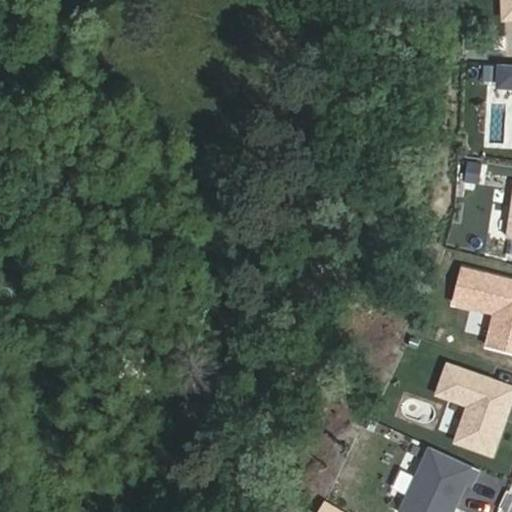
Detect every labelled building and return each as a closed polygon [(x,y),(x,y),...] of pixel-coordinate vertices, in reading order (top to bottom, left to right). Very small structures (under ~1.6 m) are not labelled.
[(511,60),(501,59),(499,81),(511,82),(511,60)] [(511,279),(463,267),(454,302),(497,312),(488,346),(511,351),(511,279)] [(511,403),(511,386),(449,364),(438,394),(469,405),(456,442),(493,455),(509,412),(505,411),(508,402),(511,404),(511,403)] [(479,469),(432,447),(400,511),(452,511),(456,506),(453,500),(455,495),(460,497),(467,483),(472,485),(479,469)] [(342,511),(344,510),(326,500),(318,511),(342,511)]
